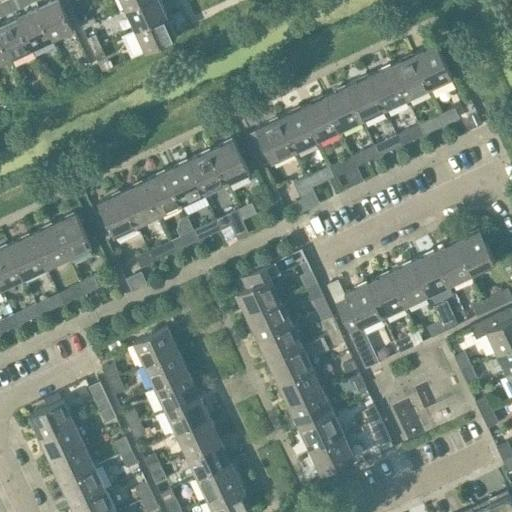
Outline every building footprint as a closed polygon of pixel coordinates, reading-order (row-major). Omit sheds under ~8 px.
[(2,0),(1,1),(6,12),(14,9),(10,0),(2,0)] [(48,0),(37,5),(52,37),(73,27),(60,0),(48,0)] [(140,0),(125,7),(135,28),(167,13),(160,0),(140,0)] [(73,6),(78,18),(86,14),(81,3),(73,6)] [(17,15),(31,46),(52,37),(37,5),(17,15)] [(135,28),(145,49),(176,34),(167,13),(135,28)] [(0,22),(0,33),(11,56),(31,46),(17,15),(0,22)] [(87,36),(92,48),(100,44),(95,32),(87,36)] [(0,61),(11,56),(0,33),(0,61)] [(413,52),(429,86),(452,75),(436,41),(413,52)] [(92,48),(97,59),(106,55),(100,44),(92,48)] [(391,62),(406,96),(429,86),(413,52),(391,62)] [(368,73),(384,107),(406,96),(391,62),(368,73)] [(346,83),(361,117),(384,107),(368,73),(346,83)] [(323,94),(339,128),(361,117),(346,83),(323,94)] [(301,104),(317,138),(339,128),(323,94),(301,104)] [(278,115),(294,149),(317,138),(301,104),(278,115)] [(441,111),(446,122),(459,116),(454,105),(441,111)] [(428,117),(433,128),(446,122),(441,111),(428,117)] [(255,126),(271,160),(294,149),(278,115),(255,126)] [(409,126),(396,132),(401,143),(414,137),(409,126)] [(383,138),(388,149),(401,143),(396,132),(383,138)] [(210,147),(226,181),(249,170),(233,136),(210,147)] [(188,157),(204,191),(226,181),(210,147),(188,157)] [(356,164),(369,158),(364,147),(351,153),(356,164)] [(329,164),(340,189),(363,178),(356,164),(351,153),(329,164)] [(165,168),(181,202),(204,191),(188,157),(165,168)] [(143,178),(159,212),(181,202),(165,168),(143,178)] [(306,174),(311,185),(324,179),(319,168),(306,174)] [(293,180),(298,191),(311,185),(306,174),(293,180)] [(120,189),(136,223),(159,212),(143,178),(120,189)] [(97,200),(113,233),(136,223),(120,189),(97,200)] [(251,200),(238,206),(243,217),(256,211),(251,200)] [(225,212),(230,223),(243,217),(238,206),(225,212)] [(52,221),(68,255),(91,244),(75,210),(52,221)] [(230,223),(237,237),(250,231),(243,217),(230,223)] [(30,231),(46,265),(68,255),(52,221),(30,231)] [(206,221),(193,227),(198,238),(211,232),(206,221)] [(180,233),(185,244),(198,238),(193,227),(180,233)] [(456,237),(472,271),(496,261),(480,227),(456,237)] [(7,242),(23,276),(46,265),(30,231),(7,242)] [(434,248),(450,282),(472,271),(456,237),(434,248)] [(0,245),(0,284),(1,286),(23,276),(7,242),(0,245)] [(148,248),(153,259),(166,253),(161,242),(148,248)] [(290,252),(306,286),(317,281),(301,247),(290,252)] [(135,254),(140,265),(153,259),(148,248),(135,254)] [(412,258),(427,292),(450,282),(434,248),(412,258)] [(389,269),(405,303),(427,292),(412,258),(389,269)] [(236,290),(247,313),(281,298),(270,275),(280,270),(275,259),(241,275),(247,285),(236,290)] [(367,280),(383,313),(405,303),(389,269),(367,280)] [(80,280),(85,291),(98,285),(93,274),(80,280)] [(67,286),(72,297),(85,291),(80,280),(67,286)] [(335,301),(352,337),(363,331),(360,324),(383,313),(367,280),(344,290),(346,296),(335,301)] [(306,286),(312,298),(323,293),(317,281),(306,286)] [(484,297),(489,308),(511,296),(507,286),(484,297)] [(48,295),(35,301),(40,312),(53,306),(48,295)] [(471,303),(476,314),(489,308),(484,297),(471,303)] [(247,313),(257,336),(291,320),(281,298),(247,313)] [(22,307),(27,318),(40,312),(35,301),(22,307)] [(487,331),(496,350),(511,342),(511,305),(511,304),(470,323),(476,336),(487,331)] [(452,312),(439,318),(444,329),(457,323),(452,312)] [(321,317),(327,330),(338,325),(332,313),(321,317)] [(3,316),(0,317),(0,330),(8,327),(3,316)] [(427,324),(431,335),(444,329),(439,318),(427,324)] [(257,336),(268,358),(302,342),(291,320),(257,336)] [(133,339),(144,362),(178,346),(167,323),(133,339)] [(327,330),(333,343),(344,338),(338,325),(327,330)] [(395,339),(400,350),(413,343),(408,333),(395,339)] [(268,358),(278,381),(312,365),(302,342),(268,358)] [(511,342),(496,350),(507,373),(511,370),(511,342)] [(144,362),(154,384),(188,368),(178,346),(144,362)] [(454,354),(460,367),(471,362),(464,349),(454,354)] [(342,362),(348,375),(359,370),(353,357),(342,362)] [(102,366),(108,379),(118,374),(112,361),(102,366)] [(460,367),(466,380),(477,375),(471,362),(460,367)] [(278,381),(289,403),(323,387),(312,365),(278,381)] [(154,384),(165,407),(199,391),(188,368),(154,384)] [(348,375),(354,388),(365,383),(359,370),(348,375)] [(108,379),(114,392),(124,387),(118,374),(108,379)] [(88,384),(99,407),(110,402),(99,379),(88,384)] [(289,403),(299,426),(333,410),(323,387),(289,403)] [(165,407),(175,429),(209,413),(199,391),(165,407)] [(475,399),(481,412),(492,407),(486,394),(475,399)] [(29,412),(40,435),(73,419),(63,396),(29,412)] [(99,407),(105,420),(116,415),(110,402),(99,407)] [(363,407),(369,420),(380,415),(374,402),(363,407)] [(123,411),(129,424),(139,419),(133,406),(123,411)] [(481,412),(487,425),(498,420),(492,407),(481,412)] [(299,426),(310,448),(344,432),(333,410),(299,426)] [(175,429),(186,452),(220,436),(209,413),(175,429)] [(369,420),(380,443),(391,438),(380,415),(369,420)] [(40,435),(50,457),(84,441),(73,419),(40,435)] [(129,424),(135,437),(145,432),(139,419),(129,424)] [(310,448),(321,471),(355,455),(344,432),(310,448)] [(114,439),(120,452),(131,447),(125,434),(114,439)] [(186,452),(196,474),(230,458),(220,436),(186,452)] [(496,444),(502,457),(511,452),(511,450),(507,439),(496,444)] [(50,457),(61,480),(95,464),(84,441),(50,457)] [(120,452),(126,465),(137,460),(131,447),(120,452)] [(144,456),(150,469),(160,464),(154,451),(144,456)] [(511,452),(502,457),(508,470),(511,468),(511,452)] [(196,474),(207,497),(241,481),(230,458),(196,474)] [(61,480),(71,502),(105,486),(95,464),(61,480)] [(150,469),(156,481),(166,476),(160,464),(150,469)] [(135,484),(141,497),(152,492),(146,479),(135,484)] [(207,497),(214,511),(233,511),(252,504),(241,481),(207,497)] [(71,502),(75,511),(109,511),(116,509),(105,486),(71,502)] [(141,497),(147,510),(158,505),(152,492),(141,497)] [(511,511),(511,497),(509,492),(491,500),(495,511),(511,511)] [(165,500),(170,511),(173,511),(181,508),(175,495),(165,500)] [(495,511),(491,500),(472,509),(473,511),(495,511)]
